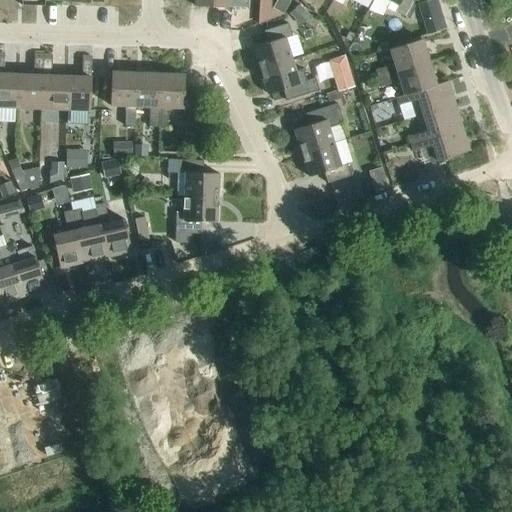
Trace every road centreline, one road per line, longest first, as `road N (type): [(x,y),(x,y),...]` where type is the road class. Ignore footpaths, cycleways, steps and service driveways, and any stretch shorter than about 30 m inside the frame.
road 1 (residential): [(0,334),(291,243)]
road 2 (residential): [(291,243),(273,174),(211,50),(150,36)]
road 3 (residential): [(291,243),(511,165)]
road 4 (residential): [(150,36),(0,33)]
road 5 (unclassified): [(511,128),(468,0)]
